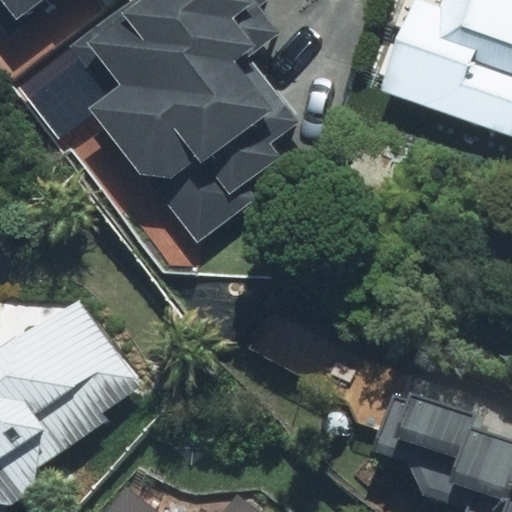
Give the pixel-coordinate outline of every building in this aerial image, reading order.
[(0,0),(0,6),(29,44),(86,0),(0,0)] [(129,0),(81,42),(98,62),(130,99),(110,117),(219,244),(271,200),(239,163),(306,106),(272,66),(289,52),(261,19),(282,0),(169,0),(156,12),(146,0),(129,0)] [(511,0),(453,0),(451,7),(436,2),(404,90),(418,95),(511,129),(511,0)] [(0,511),(21,511),(23,503),(50,507),(64,496),(67,468),(60,460),(83,440),(95,455),(132,424),(120,410),(155,380),(91,303),(0,302),(0,511)] [(439,408),(414,397),(391,448),(441,470),(433,489),(484,511),(511,511),(511,421),(446,392),(439,408)] [(184,511),(148,487),(131,511),(269,511),(249,498),(239,511),(184,511)]
